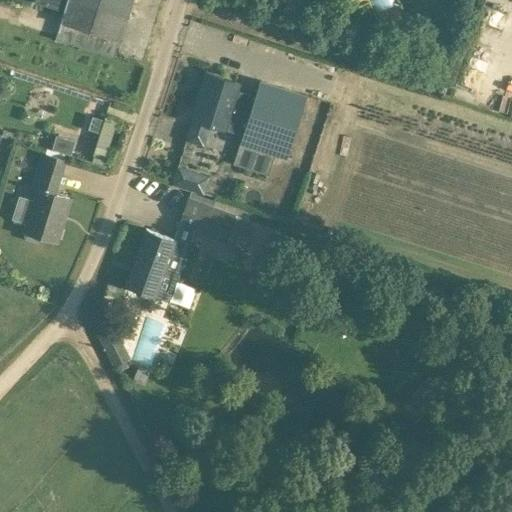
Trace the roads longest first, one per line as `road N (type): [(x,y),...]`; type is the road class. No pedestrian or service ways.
road 1 (unclassified): [(0,390),(80,304),(185,0)]
road 2 (track): [(171,511),(68,319)]
